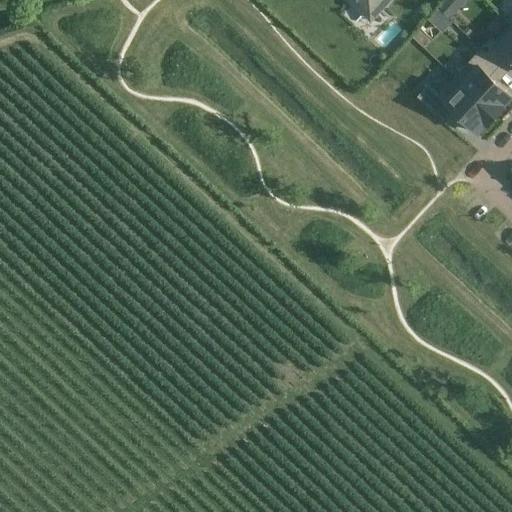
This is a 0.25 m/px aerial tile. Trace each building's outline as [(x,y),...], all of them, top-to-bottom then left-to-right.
[(348,0),(364,15),(373,4),(381,11),(391,0),(348,0)] [(442,29),(449,19),(436,10),(429,20),(442,29)] [(492,37),(481,48),(500,66),(510,56),(511,58),(511,23),(511,24),(495,40),(492,37)] [(481,48),(455,77),(497,116),(505,107),(504,105),(511,96),(511,95),(491,76),(500,66),(481,48)] [(429,84),(418,96),(447,124),(457,113),(478,133),(486,124),(488,125),(497,116),(455,77),(439,94),(429,84)]
